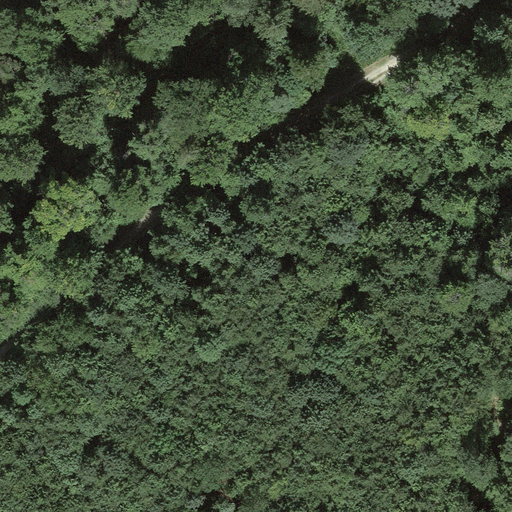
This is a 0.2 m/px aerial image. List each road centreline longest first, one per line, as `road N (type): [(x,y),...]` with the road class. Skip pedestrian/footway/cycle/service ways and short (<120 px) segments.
road 1 (track): [(501,0),(174,193),(0,358)]
road 2 (track): [(278,511),(374,80)]
